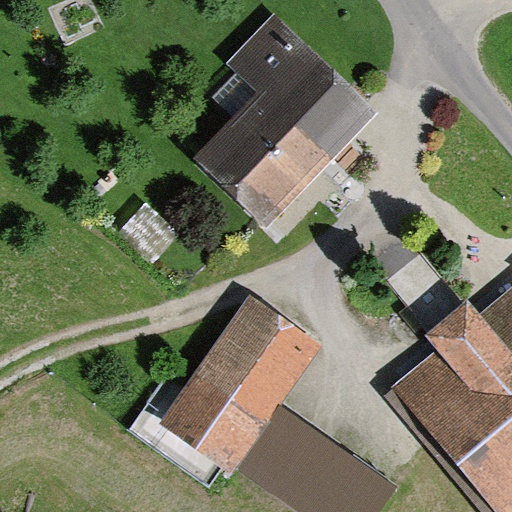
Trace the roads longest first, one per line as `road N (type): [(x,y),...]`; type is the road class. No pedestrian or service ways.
road 1 (track): [(0,379),(41,356),(314,260),(387,200),(455,66)]
road 2 (unclassified): [(406,0),(511,141)]
